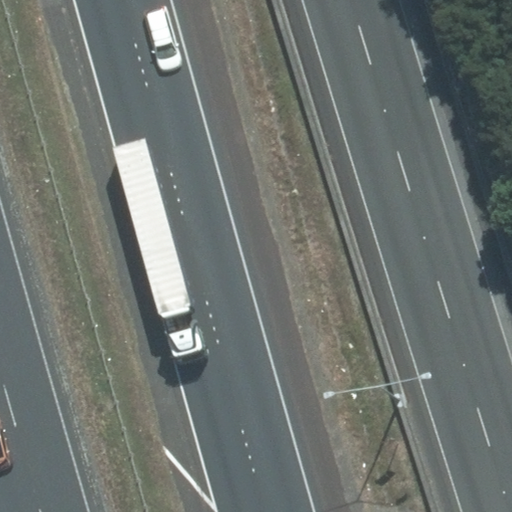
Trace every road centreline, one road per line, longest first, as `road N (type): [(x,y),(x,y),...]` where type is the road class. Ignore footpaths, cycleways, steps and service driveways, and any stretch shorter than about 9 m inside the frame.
road 1 (motorway): [(156,0),(308,511)]
road 2 (motorway): [(42,511),(0,359)]
